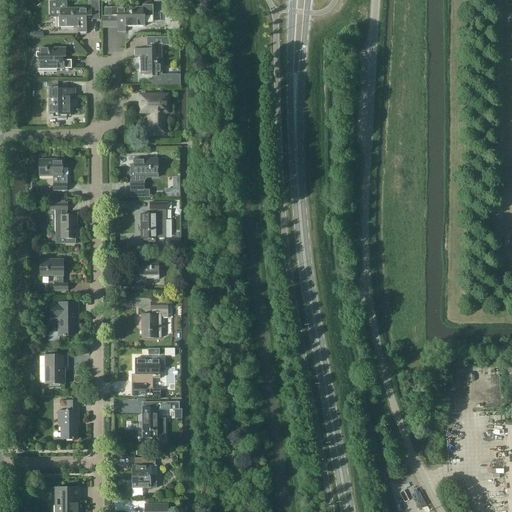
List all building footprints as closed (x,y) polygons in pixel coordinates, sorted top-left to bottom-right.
[(87,32),(87,20),(92,20),(92,19),(99,19),(99,0),(91,0),(91,8),(51,8),(51,17),(59,17),(59,27),(78,27),(78,32),(87,32)] [(112,7),(104,8),(104,16),(112,16),(117,16),(118,28),(118,32),(126,32),(125,27),(145,26),(145,16),(152,16),(152,5),(142,5),(142,7),(112,7)] [(30,27),(30,38),(44,37),(44,32),(35,32),(35,27),(30,27)] [(147,49),(134,49),(134,57),(140,57),(140,75),(152,75),(152,73),(162,73),(161,45),(170,45),(170,37),(147,38),(147,49)] [(64,68),(71,68),(71,61),(66,61),(66,48),(39,48),(40,57),(38,57),(38,69),(64,69),(64,68)] [(58,81),(48,81),(48,87),(48,114),(58,114),(58,115),(70,115),(70,97),(76,97),(76,89),(58,89),(58,87),(58,81)] [(163,113),(168,113),(168,95),(140,95),(140,113),(151,113),(151,133),(164,132),(163,113)] [(134,164),(130,164),(130,183),(130,190),(132,190),(132,197),(130,197),(130,198),(144,197),(144,190),(144,183),(144,181),(145,179),(147,178),(148,178),(158,177),(158,175),(158,158),(150,158),(150,159),(135,159),(135,158),(134,158),(134,164)] [(67,191),(67,183),(63,183),(63,176),(63,159),(39,159),(39,176),(58,176),(58,183),(53,183),(53,191),(67,191)] [(151,214),(140,214),(141,238),(143,238),(143,242),(155,242),(155,238),(166,238),(165,219),(166,219),(166,210),(167,210),(167,202),(150,203),(150,210),(151,210),(151,214)] [(75,244),(75,239),(77,239),(77,215),(67,215),(67,211),(68,211),(68,203),(50,203),(51,211),(55,211),(55,244),(75,244)] [(137,283),(131,283),(131,290),(145,290),(145,283),(145,279),(159,279),(159,275),(159,258),(135,258),(135,275),(137,275),(137,283)] [(54,291),(68,291),(68,283),(63,283),(63,276),(64,276),(64,259),(40,259),(40,276),(59,276),(59,283),(54,283),(54,291)] [(59,336),(79,336),(79,302),(59,303),(59,304),(50,304),(50,314),(59,314),(59,336)] [(160,317),(168,317),(168,302),(151,303),(151,310),(152,310),(152,314),(142,314),(142,338),(159,338),(159,314),(160,314),(160,317)] [(65,366),(68,366),(68,356),(44,356),(44,383),(66,383),(65,366)] [(135,374),(131,374),(131,382),(131,384),(131,390),(131,396),(145,396),(159,396),(159,389),(152,390),(152,377),(159,377),(159,378),(159,375),(159,358),(135,358),(135,374)] [(77,420),(79,420),(79,401),(67,401),(67,411),(61,411),(61,439),(78,439),(77,420)] [(142,409),(142,414),(142,438),(166,438),(166,419),(159,419),(159,414),(158,414),(158,409),(169,409),(181,409),(181,402),(169,402),(143,402),(143,409),(142,409)] [(155,458),(135,458),(135,475),(133,475),(133,488),(157,488),(157,465),(155,465),(155,458)] [(55,511),(79,511),(79,487),(56,488),(55,511)]
